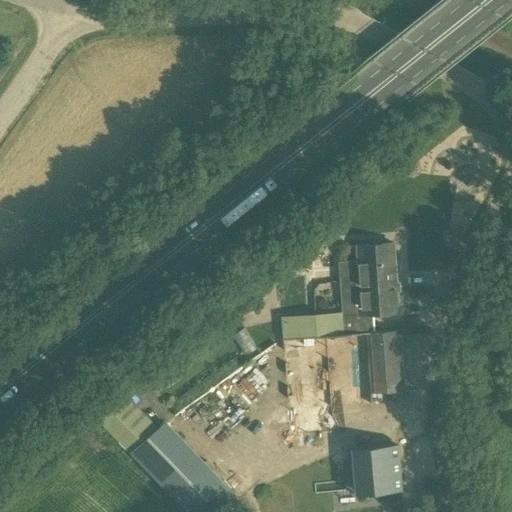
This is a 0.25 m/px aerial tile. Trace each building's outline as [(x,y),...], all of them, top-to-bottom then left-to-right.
[(282,317),(284,338),(368,332),(375,331),(374,313),(397,311),(392,243),(358,245),(360,261),(341,263),(343,281),(341,281),(344,314),(326,315),(325,314),(282,317)] [(372,393),(405,391),(400,329),(375,331),(368,332),(372,393)] [(318,391),(321,423),(344,421),(341,390),(318,391)] [(130,454),(168,425),(163,419),(157,425),(126,394),(98,421),(130,454)] [(168,425),(130,454),(185,511),(210,511),(232,491),(168,425)] [(401,488),(397,445),(353,449),(357,492),(401,488)]
